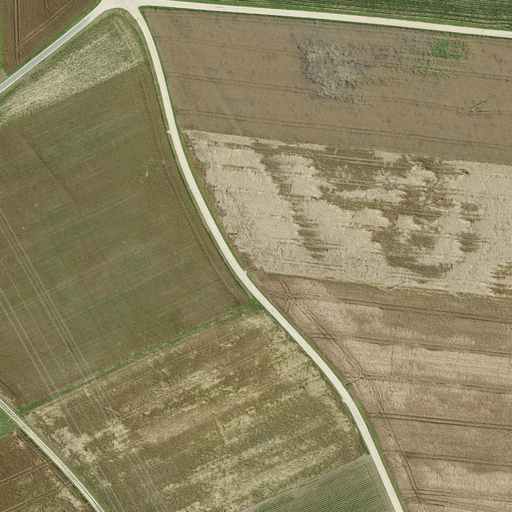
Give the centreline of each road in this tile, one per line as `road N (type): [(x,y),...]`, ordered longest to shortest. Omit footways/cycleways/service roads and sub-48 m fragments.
road 1 (track): [(126,3),(156,57),(183,161),(234,263),(336,378),(401,511)]
road 2 (track): [(112,0),(511,34)]
road 3 (track): [(101,511),(0,403)]
road 4 (unclassified): [(0,91),(112,0)]
